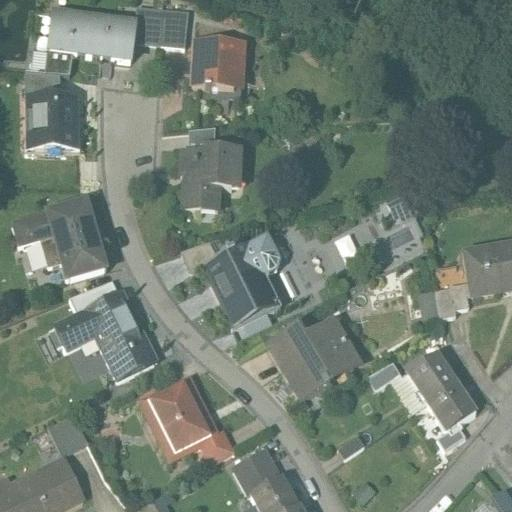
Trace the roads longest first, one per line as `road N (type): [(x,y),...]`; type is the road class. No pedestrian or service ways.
road 1 (residential): [(327,511),(239,376),(158,297),(117,196)]
road 2 (track): [(387,37),(264,0)]
